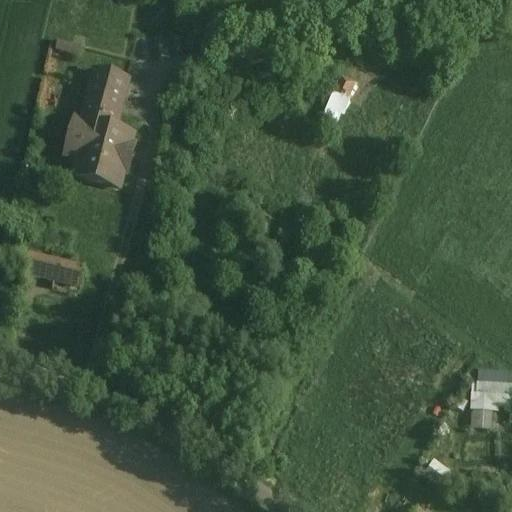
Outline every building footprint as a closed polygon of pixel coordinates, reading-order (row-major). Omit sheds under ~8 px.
[(99,113),(94,130),(74,125),(68,145),(82,149),(73,181),(117,192),(122,175),(126,176),(126,174),(122,173),(126,158),(119,156),(121,149),(132,152),(133,150),(129,149),(131,140),(112,135),(126,85),(94,76),(85,109),(99,113)] [(341,82),(333,99),(345,104),(353,88),(341,82)] [(82,272),(28,259),(24,278),(77,292),(82,272)] [(74,308),(53,303),(51,311),(36,307),(28,340),(64,349),(74,308)] [(511,384),(511,370),(479,371),(479,384),(469,384),(471,428),(491,427),(490,411),(511,410),(511,384)] [(425,475),(439,485),(448,473),(435,463),(425,475)] [(401,511),(422,511),(407,502),(401,511)]
